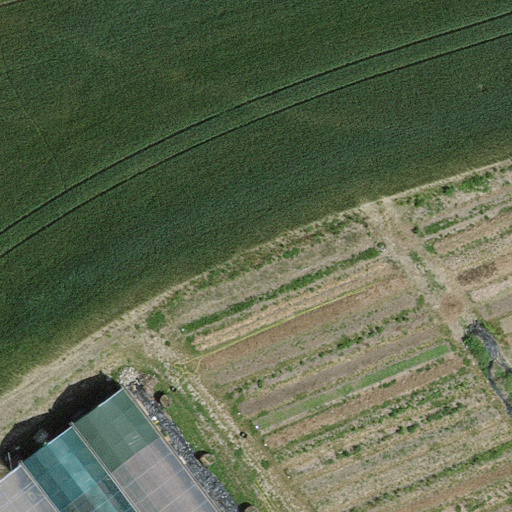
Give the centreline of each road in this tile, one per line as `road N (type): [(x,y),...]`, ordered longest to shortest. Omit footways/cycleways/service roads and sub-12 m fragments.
road 1 (motorway): [(0,305),(188,169),(397,0)]
road 2 (motorway): [(174,0),(0,124)]
